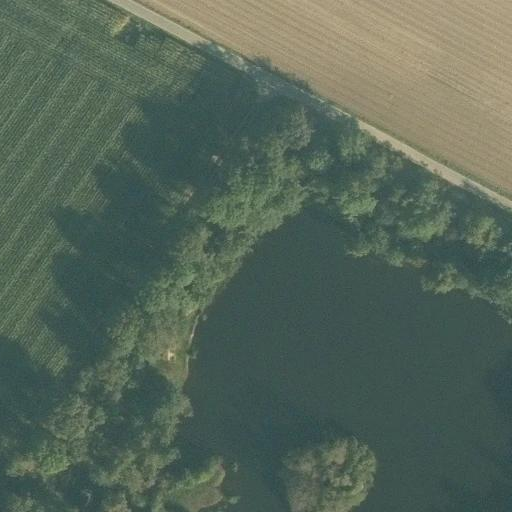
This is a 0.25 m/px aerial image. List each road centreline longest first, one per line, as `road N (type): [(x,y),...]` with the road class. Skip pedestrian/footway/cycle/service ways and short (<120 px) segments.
road 1 (track): [(0,467),(271,80)]
road 2 (track): [(118,0),(511,207)]
